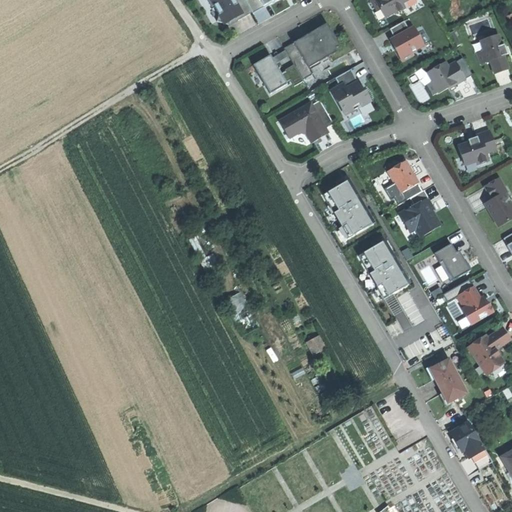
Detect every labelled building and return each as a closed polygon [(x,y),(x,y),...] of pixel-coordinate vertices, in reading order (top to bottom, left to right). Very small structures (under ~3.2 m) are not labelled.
[(252,14),(250,11),(244,0),(243,0),(233,0),(232,0),(206,0),(211,8),(213,7),(218,15),(216,23),(228,26),(230,19),(234,16),(237,22),(244,18),(252,14)] [(244,0),(250,11),(266,2),(268,7),(277,2),(280,0),(244,0)] [(380,9),(385,18),(402,8),(404,10),(418,3),(416,0),(372,0),(371,1),(376,11),(380,9)] [(253,15),(268,7),(266,2),(250,11),(252,14),(253,15)] [(396,51),(401,62),(414,55),(412,52),(423,46),(413,27),(408,30),(404,21),(389,29),(394,39),(390,41),(396,51)] [(296,42),(292,45),(307,69),(334,53),(332,49),(337,47),(325,27),(310,36),(298,43),(296,42)] [(304,38),(296,42),(298,43),(310,36),(310,34),(304,38)] [(497,36),(479,42),(483,52),(477,54),(480,64),(489,61),(494,74),(501,72),(507,69),(503,56),(506,55),(503,45),(501,46),(497,36)] [(311,76),(307,69),(292,45),(283,50),(285,52),(288,57),(293,66),(302,82),(311,76)] [(285,52),(271,60),(274,65),(288,57),(285,52)] [(269,96),(286,86),(286,85),(280,75),(274,65),(271,60),(269,57),(262,61),(252,67),(269,96)] [(462,59),(455,63),(465,81),(472,77),(462,59)] [(456,85),(465,81),(455,63),(446,68),(444,65),(427,74),(432,83),(427,86),(432,95),(438,92),(439,94),(447,89),(448,90),(456,85)] [(303,83),(302,82),(293,66),(284,72),(284,73),(290,82),(294,88),(303,83)] [(337,102),(344,115),(357,108),(357,110),(370,102),(364,90),(361,92),(358,86),(357,83),(357,82),(350,70),(335,79),(339,87),(330,92),(336,102),(337,102)] [(284,73),(280,75),(286,85),(290,82),(284,73)] [(421,81),(412,86),(421,103),(431,98),(421,81)] [(278,122),(288,139),(299,133),(304,134),(310,144),(320,138),(318,136),(326,131),(325,129),(333,125),(319,101),(311,105),(310,103),(278,122)] [(495,151),(489,132),(475,137),(476,138),(472,139),(473,142),(466,145),(457,148),(463,166),(474,163),(479,165),(488,162),(485,154),(495,151)] [(405,163),(387,173),(393,183),(395,184),(401,194),(417,185),(410,173),(405,163)] [(484,188),(491,201),(504,194),(504,195),(506,194),(498,180),(484,188)] [(347,181),(322,196),(348,239),(372,224),(362,206),(358,200),(347,182),(347,181)] [(350,181),(347,182),(358,200),(361,199),(350,181)] [(421,193),(417,185),(401,194),(406,201),(409,199),(421,193)] [(399,216),(409,233),(416,230),(420,237),(439,226),(431,212),(428,213),(425,208),(428,207),(431,205),(423,192),(421,193),(409,199),(414,207),(399,216)] [(487,209),(497,228),(511,220),(511,209),(504,195),(504,194),(491,201),(490,202),(492,206),(487,209)] [(364,205),(362,206),(372,224),(375,223),(364,205)] [(506,246),(511,242),(511,234),(502,240),(506,246)] [(383,242),(358,256),(384,299),(408,285),(397,267),(394,261),(383,243),(383,242)] [(386,242),(383,243),(394,261),(396,259),(386,242)] [(451,245),(434,254),(450,282),(469,271),(458,252),(456,254),(451,245)] [(400,266),(397,267),(408,285),(410,284),(400,266)] [(461,310),(470,325),(479,320),(479,321),(487,317),(487,316),(493,312),(488,304),(486,305),(482,298),(480,299),(473,287),(457,297),(464,309),(461,310)] [(244,334),(259,328),(244,292),(228,298),(244,334)] [(502,329),(486,339),(495,352),(510,342),(502,329)] [(321,335),(308,342),(315,355),(328,348),(321,335)] [(485,337),(467,349),(485,377),(488,375),(496,370),(503,365),(496,354),(495,352),(486,339),(485,337)] [(439,390),(447,405),(466,394),(448,360),(428,371),(439,390)] [(497,371),(496,370),(488,375),(489,377),(493,378),(497,375),(497,371)] [(469,420),(450,431),(457,442),(462,451),(465,449),(469,457),(472,455),(485,448),(469,420)] [(492,461),(485,448),(472,455),(479,468),(492,461)] [(511,452),(501,459),(511,477),(511,452)]
